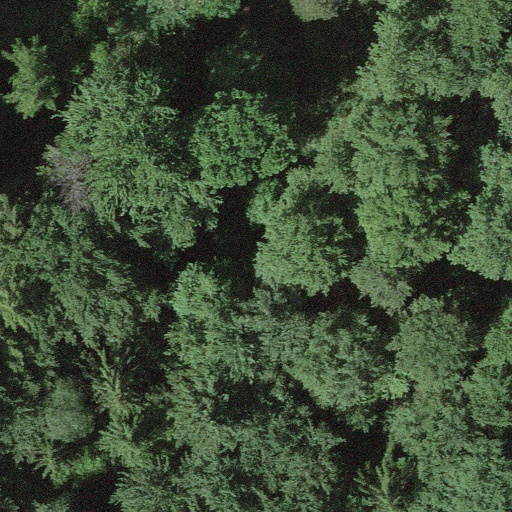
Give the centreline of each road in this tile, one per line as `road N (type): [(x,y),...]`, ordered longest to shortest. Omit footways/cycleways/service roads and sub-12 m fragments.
road 1 (track): [(0,352),(181,143),(248,0)]
road 2 (track): [(181,143),(206,204),(284,225),(511,257)]
road 3 (track): [(206,204),(204,248),(231,313),(395,511)]
